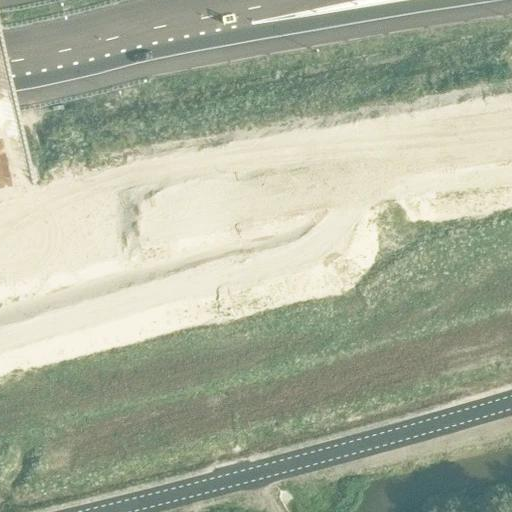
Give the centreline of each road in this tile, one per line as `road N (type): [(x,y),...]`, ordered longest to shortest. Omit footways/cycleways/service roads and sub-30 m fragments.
road 1 (tertiary): [(511,402),(101,511)]
road 2 (motorway): [(0,57),(241,5)]
road 3 (motorway): [(241,5),(385,0)]
